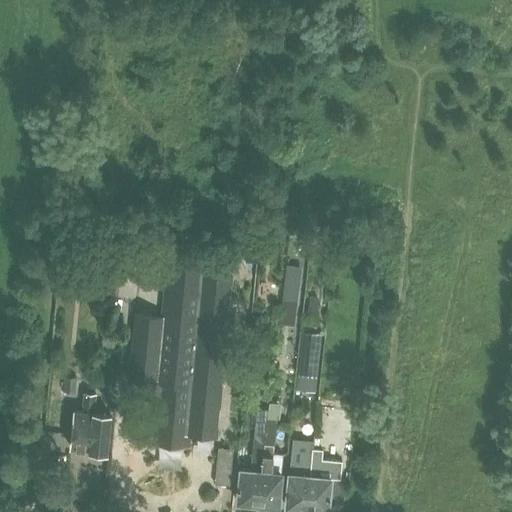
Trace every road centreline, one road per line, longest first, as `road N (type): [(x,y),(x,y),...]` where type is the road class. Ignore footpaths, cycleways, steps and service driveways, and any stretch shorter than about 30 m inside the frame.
road 1 (track): [(60,207),(31,511)]
road 2 (unclassified): [(0,201),(49,202),(87,182),(113,152),(130,106),(140,0)]
